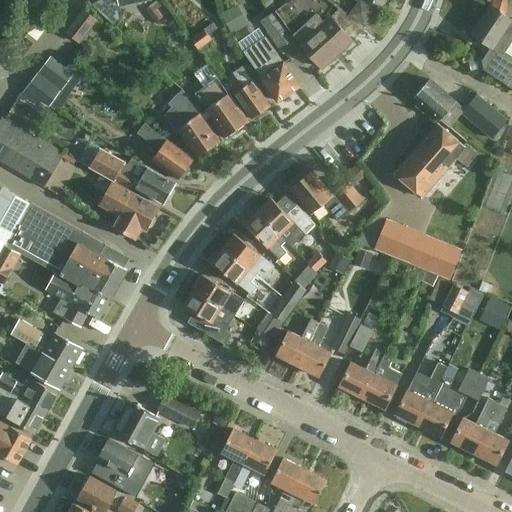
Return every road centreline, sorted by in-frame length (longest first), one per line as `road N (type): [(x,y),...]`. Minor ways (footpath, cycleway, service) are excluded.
road 1 (secondary): [(132,331),(212,210),(355,92),(395,51),(424,0)]
road 2 (residential): [(382,456),(132,331)]
road 3 (secondary): [(32,511),(132,331)]
